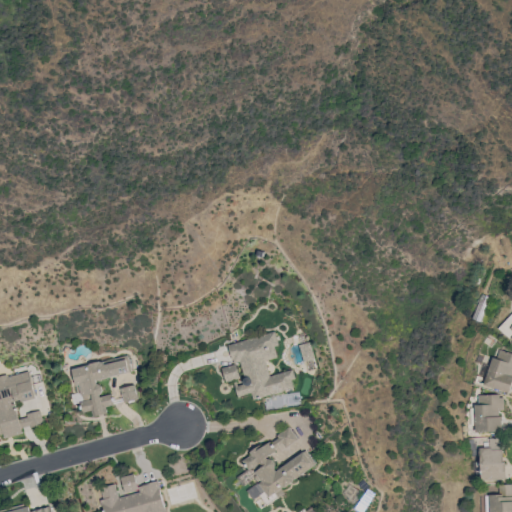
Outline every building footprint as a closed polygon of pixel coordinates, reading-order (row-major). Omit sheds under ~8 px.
[(511,317),(511,340),(501,329),(511,317)] [(227,343),(232,363),(239,361),(244,381),(234,384),(237,396),(251,393),(253,399),(293,389),(290,379),(294,378),(292,370),(268,375),(265,360),(276,357),(274,346),(277,346),(274,332),(227,343)] [(509,392),(511,380),(511,353),(495,349),(485,386),(509,392)] [(71,368),(77,393),(72,394),(74,403),(81,401),(84,412),(91,410),(93,416),(107,413),(106,406),(113,404),(111,393),(102,396),(98,379),(128,373),(125,356),(71,368)] [(221,367),(226,382),(239,378),(235,363),(221,367)] [(34,397),(28,371),(0,377),(0,434),(4,434),(5,437),(21,434),(14,402),(34,397)] [(120,388),(124,402),(138,399),(134,384),(120,388)] [(504,395),(476,395),(477,432),(501,431),(501,410),(504,410),(504,395)] [(42,424),(40,411),(19,416),(22,428),(42,424)] [(314,467),(304,451),(276,469),(267,454),(283,444),(285,447),(297,439),(290,428),(241,458),(257,484),(246,490),(252,500),(260,494),(266,504),(284,494),(280,487),(314,467)] [(503,437),(489,438),(490,447),(481,447),(481,480),(504,479),(503,437)] [(165,511),(158,481),(137,486),(134,473),(120,477),(124,495),(118,497),(115,484),(99,487),(104,511),(165,511)] [(511,511),(511,483),(485,484),(486,511),(511,511)] [(0,509),(0,511),(51,511),(50,506),(28,511),(26,503),(0,509)]
